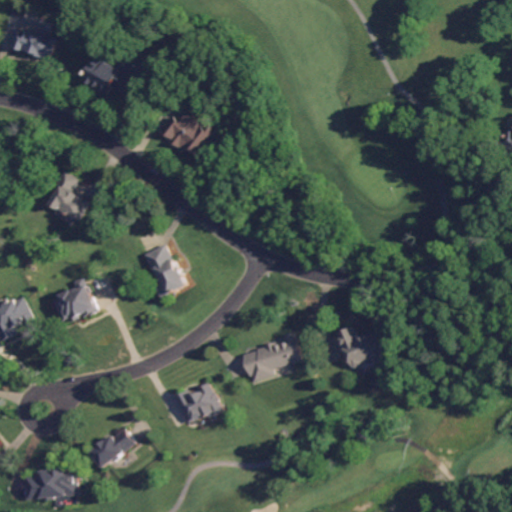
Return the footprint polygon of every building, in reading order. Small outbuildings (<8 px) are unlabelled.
[(18,24),(63,38),(56,60),(11,45),(18,24)] [(135,50),(152,59),(129,102),(86,78),(98,56),(124,71),(135,50)] [(219,129),(200,157),(163,131),(182,104),(219,129)] [(85,221),(94,200),(76,192),(83,178),(66,171),(60,185),(64,187),(55,207),(85,221)] [(155,275),(155,276),(163,297),(188,287),(171,244),(147,253),(155,275)] [(66,325),(101,313),(88,277),(77,281),(80,289),(56,298),(66,325)] [(21,335),(18,327),(36,320),(26,296),(0,306),(0,330),(4,342),(21,335)] [(342,331),(357,368),(390,354),(380,330),(363,337),(358,325),(342,331)] [(295,334),(245,350),(255,382),(305,365),(295,334)] [(209,381),(180,398),(196,425),(225,409),(209,381)] [(127,427),(96,452),(109,467),(139,442),(127,427)] [(75,466),(27,472),(30,499),(78,494),(75,466)]
